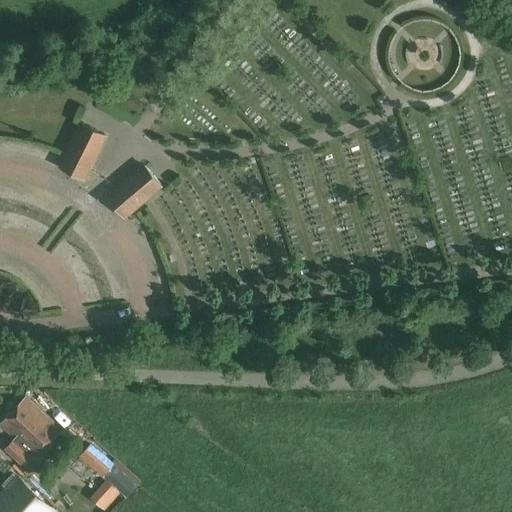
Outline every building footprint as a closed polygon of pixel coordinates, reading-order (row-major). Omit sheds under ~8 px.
[(84,179),(89,167),(106,134),(84,123),(61,168),(84,179)] [(124,216),(161,184),(145,165),(108,197),(124,216)] [(30,451),(36,457),(61,431),(26,399),(2,425),(17,439),(14,442),(13,441),(7,448),(22,463),(29,456),(27,454),(30,451)] [(91,444),(81,456),(109,481),(121,492),(126,496),(136,484),(91,444)] [(7,487),(0,494),(0,511),(51,511),(52,511),(12,473),(3,483),(7,487)] [(109,481),(93,500),(105,510),(121,492),(109,481)]
